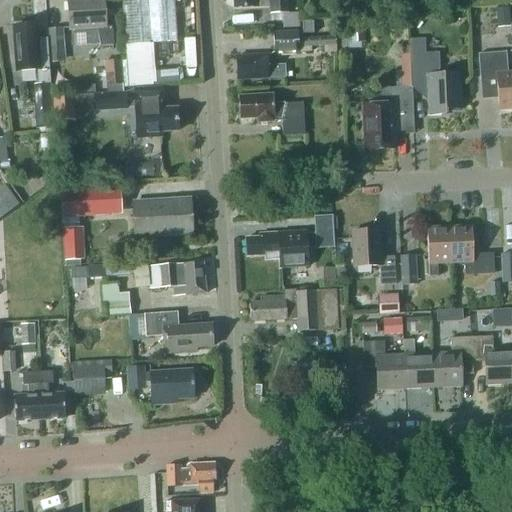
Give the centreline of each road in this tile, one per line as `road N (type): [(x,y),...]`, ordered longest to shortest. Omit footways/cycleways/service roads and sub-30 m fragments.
road 1 (unclassified): [(235,447),(206,0)]
road 2 (residential): [(235,447),(511,434)]
road 3 (residential): [(0,463),(235,447)]
road 4 (residential): [(381,184),(511,179)]
